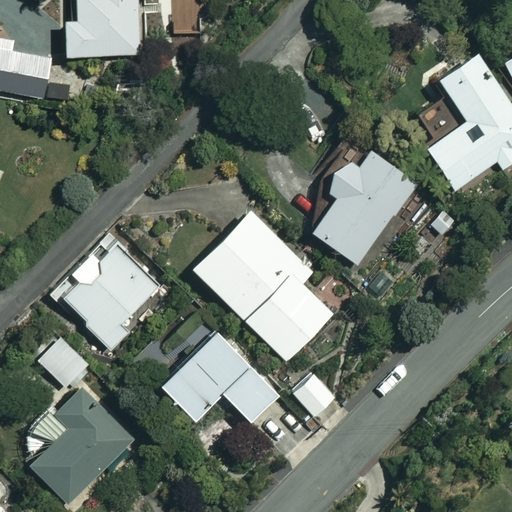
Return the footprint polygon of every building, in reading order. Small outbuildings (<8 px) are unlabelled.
[(136,51),(134,0),(71,0),(72,17),(58,18),(60,54),(136,51)] [(511,146),(511,112),(468,49),(430,76),(459,118),(421,145),(451,189),(494,159),(500,167),(511,159),(511,152),(509,149),(511,146)] [(511,56),(501,63),(511,81),(511,79),(511,56)] [(413,182),(363,145),(349,164),(338,156),(317,185),(330,195),(305,229),(353,264),(413,182)] [(308,269),(242,206),(185,265),(284,360),(329,312),(296,281),(308,269)] [(157,282),(109,234),(51,293),(108,349),(129,327),(121,319),(157,282)] [(273,393),(206,326),(150,381),(187,419),(216,391),(245,421),(273,393)] [(89,366),(55,335),(35,357),(69,388),(89,366)] [(329,394),(306,370),(286,389),(309,413),(329,394)] [(130,438),(77,385),(31,429),(46,444),(26,463),(65,502),(130,438)] [(238,425),(217,451),(246,474),(267,448),(238,425)] [(427,511),(418,502),(407,511),(427,511)]
